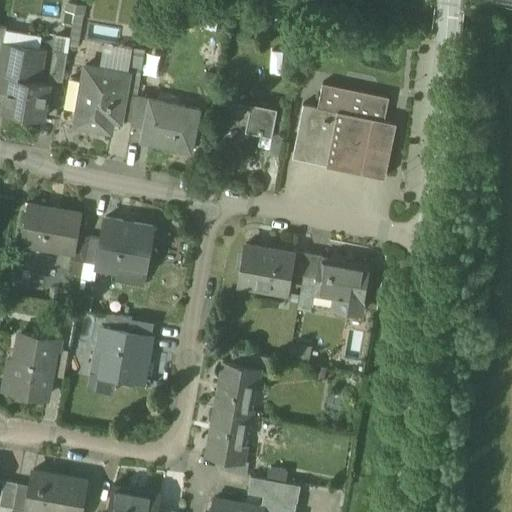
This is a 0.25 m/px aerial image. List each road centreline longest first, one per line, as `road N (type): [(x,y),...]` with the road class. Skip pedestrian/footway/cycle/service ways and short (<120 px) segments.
road 1 (unclassified): [(407,511),(426,241)]
road 2 (unclassified): [(426,241),(448,0)]
road 3 (residential): [(179,430),(210,208)]
road 4 (residential): [(426,241),(247,205),(210,208)]
road 5 (residential): [(210,208),(0,151)]
road 6 (residential): [(0,434),(148,453),(179,430)]
